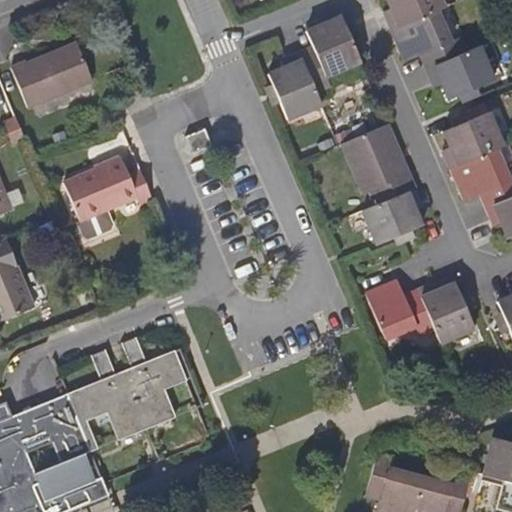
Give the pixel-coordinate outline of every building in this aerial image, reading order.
[(385,12),(392,30),(436,11),(443,9),(439,0),(387,0),(391,9),(385,12)] [(436,11),(392,30),(406,61),(421,55),(427,69),(465,52),(460,38),(450,43),(436,11)] [(299,53),(315,92),(329,86),(325,76),(361,61),(341,16),(306,31),(312,48),(299,53)] [(26,107),(91,80),(74,40),(9,67),(26,107)] [(448,100),(469,91),(494,81),(479,47),(465,52),(427,69),(435,87),(442,84),(448,100)] [(268,74),(277,95),(288,119),(321,105),(315,92),(299,53),(281,61),(283,68),(268,74)] [(452,169),(496,150),(502,148),(487,113),(464,123),(444,131),(451,147),(444,150),(452,169)] [(20,129),(15,118),(3,123),(7,134),(20,129)] [(376,205),(415,189),(387,125),(342,144),(364,194),(370,192),(376,205)] [(25,142),(20,129),(7,134),(12,147),(25,142)] [(486,207),(511,196),(511,179),(509,180),(496,150),(452,169),(465,201),(481,194),(486,207)] [(154,202),(139,167),(127,172),(122,161),(107,167),(108,170),(65,188),(87,240),(113,230),(107,216),(138,203),(140,208),(154,202)] [(0,214),(10,210),(0,185),(0,214)] [(378,244),(401,235),(422,226),(415,210),(422,206),(415,189),(376,205),(364,210),(378,244)] [(508,238),(511,236),(511,196),(486,207),(494,226),(501,223),(508,238)] [(0,321),(34,307),(5,239),(0,240),(0,321)] [(404,296),(398,281),(366,294),(385,338),(415,326),(419,335),(434,329),(418,290),(404,296)] [(418,290),(434,329),(440,342),(473,327),(464,304),(455,283),(439,289),(436,283),(418,290)] [(511,295),(497,302),(506,323),(511,336),(511,286),(510,288),(511,292),(511,295)] [(0,485),(16,479),(20,489),(26,492),(31,492),(40,489),(49,511),(63,511),(107,494),(102,481),(99,483),(98,483),(95,481),(85,452),(97,447),(86,419),(108,410),(119,438),(175,416),(163,387),(185,378),(174,351),(146,362),(136,337),(122,343),(132,367),(115,374),(105,349),(91,355),(101,380),(4,419),(5,423),(4,425),(1,427),(0,427),(0,485)] [(494,507),(511,511),(511,442),(493,437),(482,473),(502,479),(494,507)] [(410,511),(421,475),(389,466),(391,458),(376,454),(366,493),(381,497),(376,511),(410,511)] [(452,484),(421,475),(410,511),(458,511),(468,479),(454,475),(452,484)] [(49,511),(40,489),(31,492),(26,492),(20,489),(16,479),(0,485),(0,511),(49,511)]
